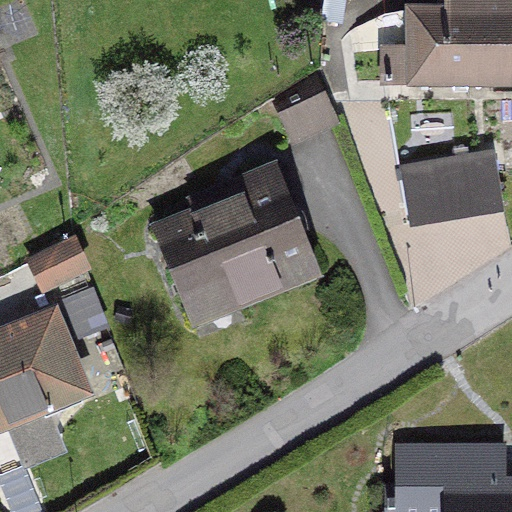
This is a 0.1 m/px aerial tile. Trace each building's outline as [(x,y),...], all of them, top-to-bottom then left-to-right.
[(511,83),(511,0),(446,0),(446,10),(410,10),(410,48),(384,48),(384,83),(511,83)] [(274,99),(293,140),(334,120),(313,74),(274,99)] [(409,223),(502,207),(493,150),(400,166),(409,223)] [(316,272),(275,170),(234,186),(238,198),(156,230),(188,310),(234,291),(239,303),(316,272)] [(29,262),(40,289),(85,267),(74,240),(29,262)] [(0,336),(0,424),(82,391),(51,316),(0,336)] [(448,511),(511,511),(511,483),(503,484),(503,449),(398,450),(398,495),(448,495),(448,511)]
